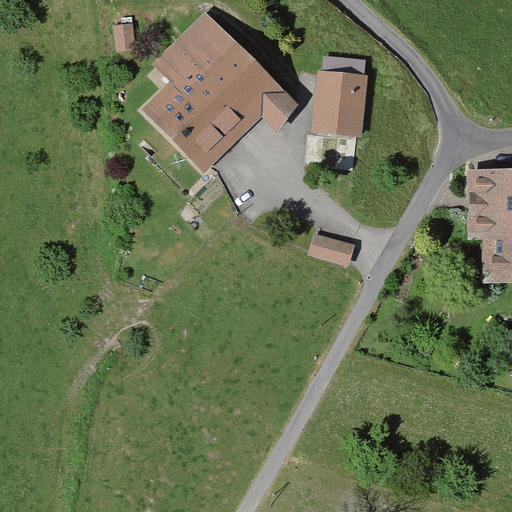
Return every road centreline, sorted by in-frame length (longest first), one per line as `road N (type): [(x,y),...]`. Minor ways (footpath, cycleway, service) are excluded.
road 1 (residential): [(244,511),(457,133)]
road 2 (residential): [(457,133),(414,61),(347,0)]
